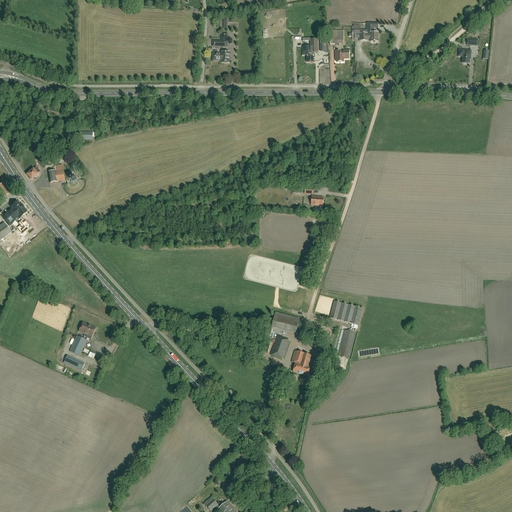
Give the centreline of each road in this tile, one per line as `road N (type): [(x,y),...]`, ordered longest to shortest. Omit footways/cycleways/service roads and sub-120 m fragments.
road 1 (primary): [(306,511),(43,215),(0,151)]
road 2 (secondary): [(0,76),(62,93),(382,92)]
road 3 (track): [(309,311),(360,160)]
road 4 (secondary): [(382,92),(511,96)]
